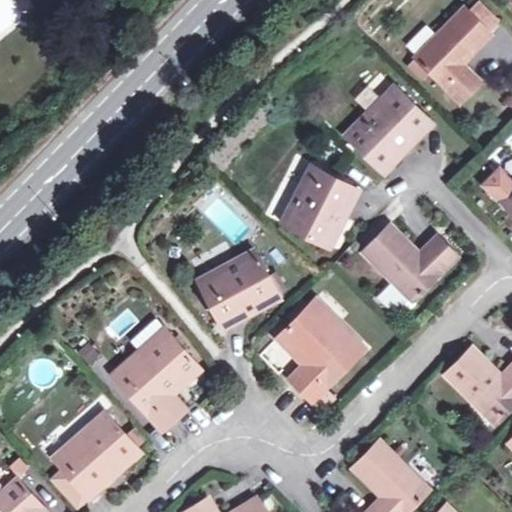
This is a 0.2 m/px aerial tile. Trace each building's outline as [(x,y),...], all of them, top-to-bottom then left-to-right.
[(475,3),(466,13),(484,31),(493,21),(475,3)] [(484,31),(466,13),(461,8),(412,58),(458,103),(477,83),(460,66),(489,37),(484,31)] [(398,152),(427,123),(391,87),(342,137),(381,176),(400,155),(398,152)] [(398,152),(400,155),(430,126),(427,123),(398,152)] [(279,224),(324,247),(342,211),(346,213),(356,192),(306,167),(279,224)] [(481,186),(497,201),(511,216),(511,185),(496,170),(481,186)] [(342,211),(324,247),(328,248),(346,213),(342,211)] [(409,302),(454,256),(433,237),(416,255),(388,226),(360,253),(409,302)] [(241,316),(276,298),(251,251),(194,281),(220,331),(243,320),(241,316)] [(241,316),(243,320),(278,301),(276,298),(241,316)] [(315,300),(308,306),(332,331),(338,325),(315,300)] [(332,331),(308,306),(275,340),(301,366),(287,381),(309,404),(364,350),(338,325),(332,331)] [(129,343),(137,353),(109,376),(159,433),(183,410),(170,395),(197,372),(167,337),(154,322),(129,343)] [(491,425),(511,404),(511,363),(500,376),(471,349),(442,378),(491,425)] [(49,460),(60,472),(83,498),(115,470),(119,474),(139,456),(102,414),(49,460)] [(378,499),(365,511),(406,511),(427,491),(377,443),(349,471),(378,499)] [(115,470),(83,498),(87,502),(119,474),(115,470)] [(83,498),(60,472),(48,482),(74,511),(87,502),(83,498)] [(0,511),(40,511),(14,482),(0,494),(0,511)] [(260,511),(253,500),(233,511),(212,511),(205,501),(186,511),(260,511)]
